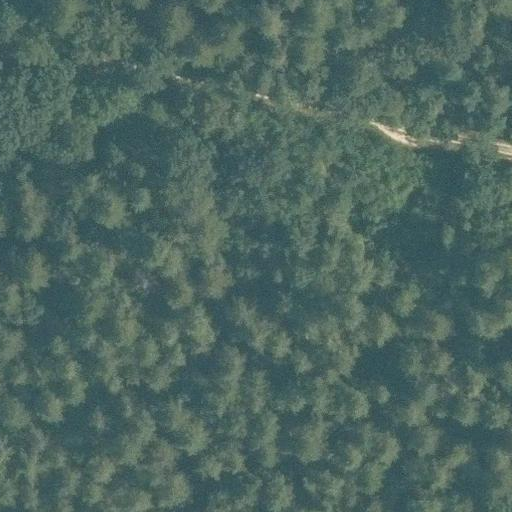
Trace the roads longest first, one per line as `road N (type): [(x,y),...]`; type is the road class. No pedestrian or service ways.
road 1 (track): [(42,42),(332,105)]
road 2 (track): [(332,105),(511,148)]
